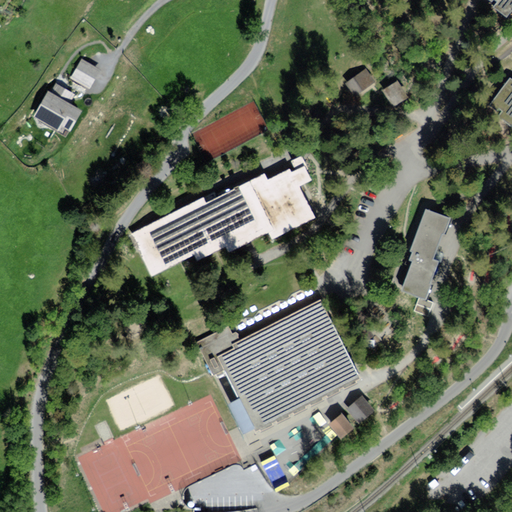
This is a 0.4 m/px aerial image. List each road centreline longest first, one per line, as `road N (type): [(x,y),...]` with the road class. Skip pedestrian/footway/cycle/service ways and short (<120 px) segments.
road 1 (residential): [(39,511),(38,402),(72,325),(133,213),(210,105),(252,63),(271,0)]
road 2 (residential): [(511,312),(494,351),(443,400),(318,495),(273,511)]
road 3 (residential): [(417,161),(419,117),(452,36),(478,0)]
